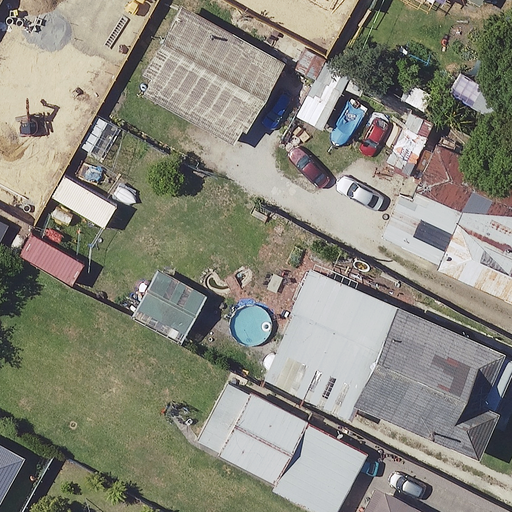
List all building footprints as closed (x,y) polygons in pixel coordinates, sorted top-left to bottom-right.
[(285,55),(183,0),(181,0),(136,84),(240,140),(285,55)] [(487,60),(485,25),(450,27),(452,62),(487,60)] [(108,80),(28,36),(0,87),(0,195),(34,214),(108,80)] [(321,127),(343,84),(326,75),(338,53),(310,38),(294,67),(319,80),(300,116),(321,127)] [(511,291),(511,175),(433,138),(406,194),(388,232),(511,291)] [(511,369),(511,349),(304,256),(254,366),(352,409),(358,396),(476,449),(511,369)] [(213,287),(157,257),(129,309),(185,340),(213,287)] [(334,511),(368,445),(233,376),(201,438),(277,477),(274,484),(328,511),(334,511)] [(0,497),(27,450),(0,434),(0,497)] [(431,511),(392,491),(380,511),(362,511),(346,503),(341,511),(431,511)]
